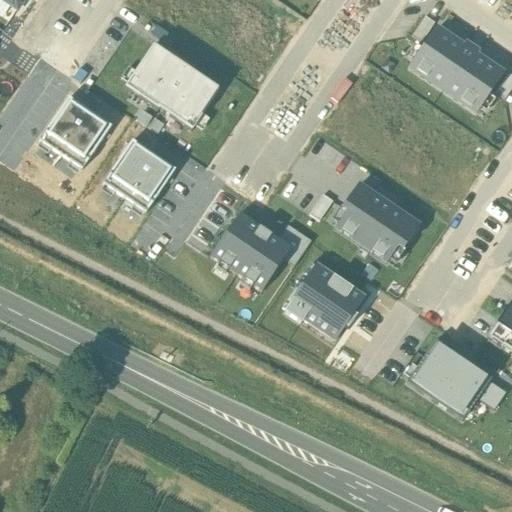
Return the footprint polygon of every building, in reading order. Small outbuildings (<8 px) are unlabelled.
[(0,0),(14,10),(20,0),(0,0)] [(435,28),(407,71),(476,117),(504,74),(477,56),(479,53),(464,43),(462,46),(435,28)] [(156,60),(129,103),(195,144),(222,102),(156,60)] [(67,104),(37,148),(85,181),(115,137),(67,104)] [(132,143),(104,185),(145,213),(174,171),(132,143)] [(358,186),(341,212),(345,215),(334,231),(386,266),(397,250),(401,253),(419,227),(358,186)] [(322,221),(331,200),(321,196),(312,217),(322,221)] [(239,217),(211,259),(262,293),(283,261),(293,267),(310,243),(287,227),(277,242),(239,217)] [(312,264),(281,307),(334,344),(364,300),(312,264)] [(511,302),(488,339),(511,354),(511,302)] [(434,344),(406,385),(461,423),(489,382),(434,344)]
